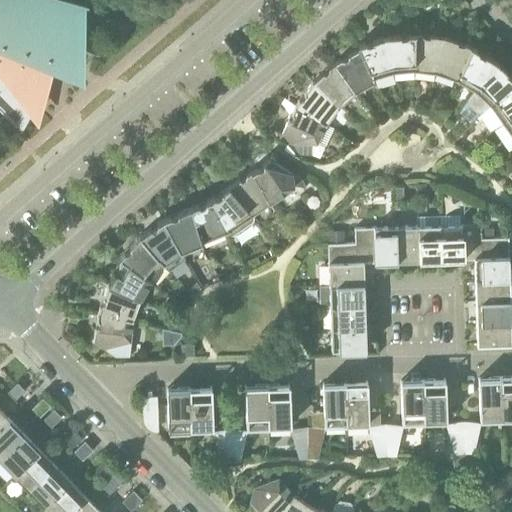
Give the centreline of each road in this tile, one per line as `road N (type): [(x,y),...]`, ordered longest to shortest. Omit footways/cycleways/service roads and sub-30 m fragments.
road 1 (tertiary): [(5,306),(351,0)]
road 2 (residential): [(93,399),(125,372),(511,359)]
road 3 (tertiary): [(249,0),(0,217)]
road 4 (tertiary): [(203,511),(93,399)]
road 5 (tertiary): [(93,399),(5,306)]
